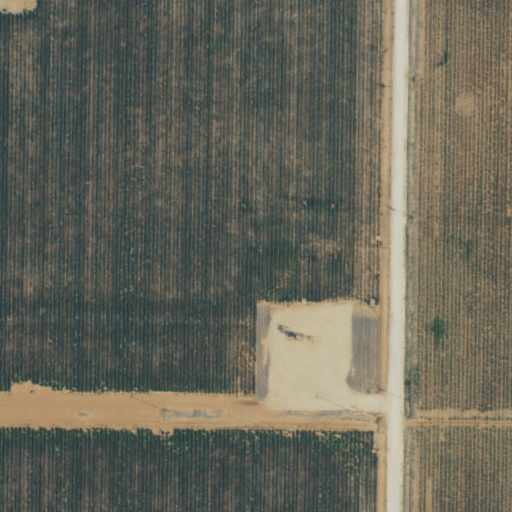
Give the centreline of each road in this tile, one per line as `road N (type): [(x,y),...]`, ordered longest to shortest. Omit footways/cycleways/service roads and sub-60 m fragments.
road 1 (residential): [(396,511),(400,0)]
road 2 (residential): [(398,332),(0,323)]
